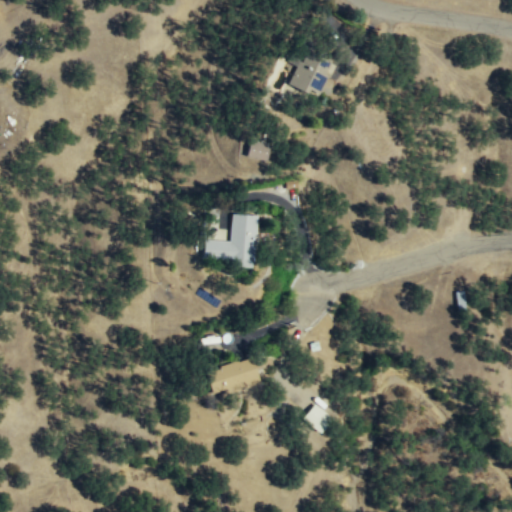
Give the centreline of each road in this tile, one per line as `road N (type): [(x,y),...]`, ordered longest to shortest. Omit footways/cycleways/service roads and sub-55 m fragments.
road 1 (residential): [(511,244),(459,246),(344,278),(313,295)]
road 2 (residential): [(511,29),(375,0)]
